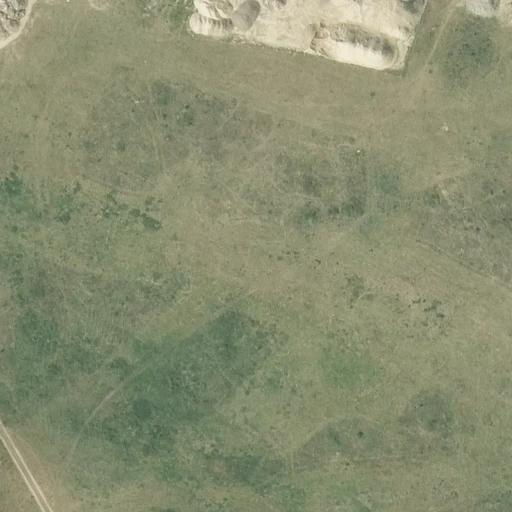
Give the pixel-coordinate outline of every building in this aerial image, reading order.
[(497,136),(511,76),(511,0),(236,0),(229,29),(201,22),(195,46),(216,51),(212,68),(191,63),(185,87),(205,92),(202,104),(368,146),(379,106),(497,136)] [(11,80),(0,199),(0,215),(42,219),(44,190),(22,188),(24,157),(33,158),(32,175),(51,176),(53,159),(91,162),(95,113),(113,115),(115,89),(11,80)] [(66,331),(70,290),(15,285),(11,326),(66,331)] [(0,447),(0,511),(106,511),(113,463),(59,456),(60,445),(1,437),(0,447)] [(130,511),(198,511),(199,506),(131,499),(130,511)]
